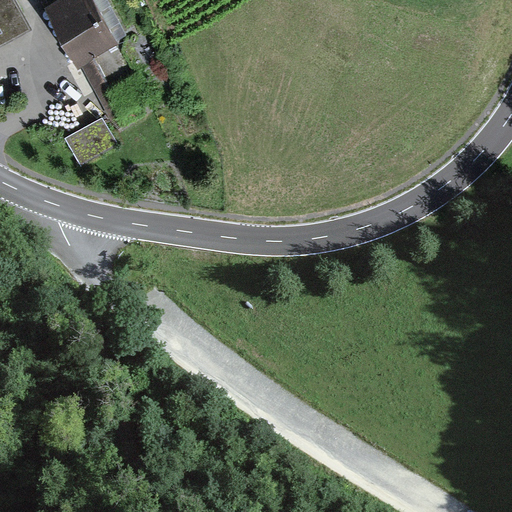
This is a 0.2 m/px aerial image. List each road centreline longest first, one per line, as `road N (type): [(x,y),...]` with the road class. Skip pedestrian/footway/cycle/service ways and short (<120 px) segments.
road 1 (tertiary): [(511,108),(430,195),(365,225),(284,240),(89,217),(0,182)]
road 2 (track): [(89,217),(82,252),(104,285),(201,368),(414,511)]
road 3 (track): [(104,285),(101,321),(112,379),(153,511)]
